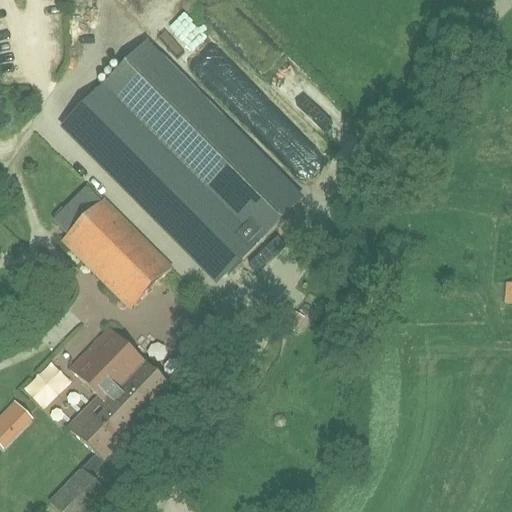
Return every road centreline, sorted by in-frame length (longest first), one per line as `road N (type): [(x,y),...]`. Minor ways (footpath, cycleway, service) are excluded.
road 1 (unclassified): [(137,511),(369,142),(505,0)]
road 2 (unknown): [(43,116),(121,45),(153,34),(325,212)]
road 3 (unknown): [(247,336),(52,136),(43,116)]
